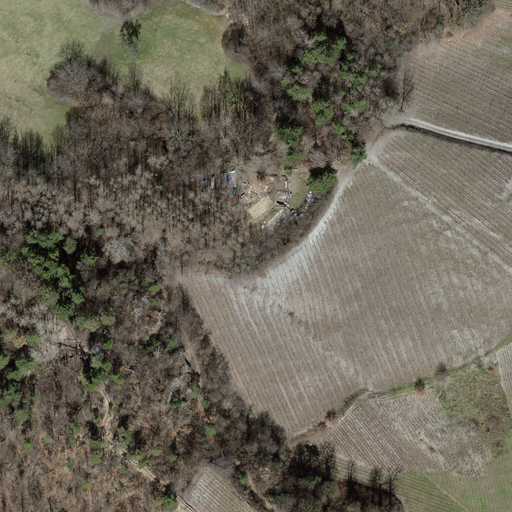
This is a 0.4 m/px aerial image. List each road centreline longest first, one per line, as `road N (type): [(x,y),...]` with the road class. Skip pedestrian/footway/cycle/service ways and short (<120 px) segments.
road 1 (track): [(511,320),(439,363),(347,394),(294,435)]
road 2 (track): [(511,146),(391,114),(372,121),(343,160)]
